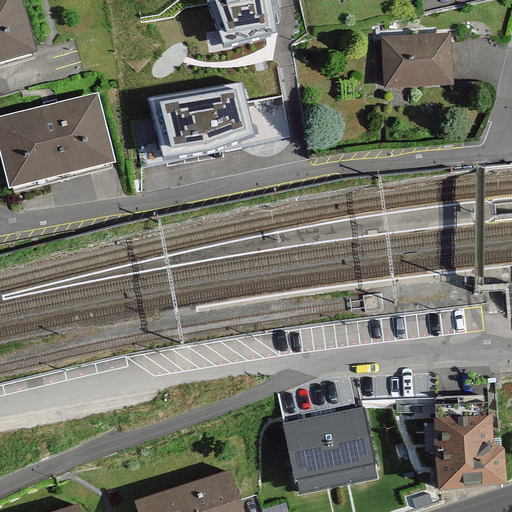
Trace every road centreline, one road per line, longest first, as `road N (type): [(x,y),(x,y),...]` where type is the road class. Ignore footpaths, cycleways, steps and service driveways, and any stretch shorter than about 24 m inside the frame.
road 1 (residential): [(511,351),(332,368),(51,465),(0,491)]
road 2 (residential): [(501,153),(332,168),(0,234)]
